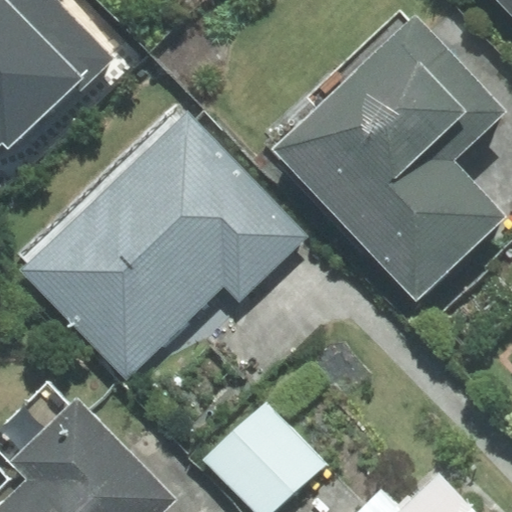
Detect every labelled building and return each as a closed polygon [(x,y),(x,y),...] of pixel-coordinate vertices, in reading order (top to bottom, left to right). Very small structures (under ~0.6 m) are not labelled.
[(0,0),(0,153),(102,55),(48,0),(0,0)] [(383,246),(434,302),(511,230),(511,199),(474,158),(511,124),(511,94),(439,15),(293,148),(299,154),(290,162),(374,254),(383,246)] [(318,237),(200,110),(30,267),(135,380),(234,289),(247,302),(318,237)] [(178,511),(192,499),(97,397),(30,460),(47,477),(9,511),(178,511)] [(278,401),(212,461),(260,511),(285,511),(337,463),(278,401)] [(495,511),(457,471),(412,511),(495,511)]
